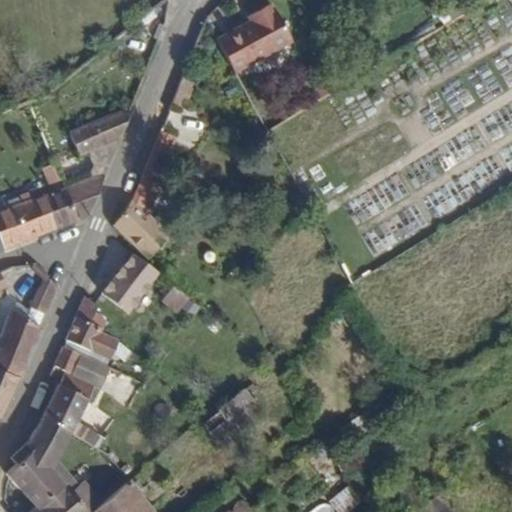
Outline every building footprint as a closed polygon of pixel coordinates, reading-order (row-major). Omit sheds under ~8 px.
[(248,19),(253,24),(278,10),(273,3),(248,19)] [(253,24),(214,44),(233,79),(296,43),(278,10),(253,24)] [(107,152),(119,121),(105,117),(59,137),(69,161),(98,148),(107,152)] [(161,156),(146,149),(136,172),(152,179),(161,156)] [(53,167),(43,171),(47,184),(57,180),(53,167)] [(152,179),(136,172),(122,206),(103,231),(127,252),(140,262),(169,231),(159,222),(152,230),(138,219),(152,179)] [(42,197),(41,192),(17,199),(19,206),(33,201),(46,236),(76,225),(97,177),(42,197)] [(19,206),(0,212),(0,251),(46,236),(33,201),(19,206)] [(149,280),(123,259),(95,300),(122,317),(149,280)] [(36,313),(44,292),(29,288),(22,308),(36,313)] [(181,303),(164,291),(155,306),(171,316),(181,303)] [(89,309),(75,301),(58,347),(84,359),(91,344),(110,353),(114,346),(96,334),(99,327),(85,319),(89,309)] [(0,320),(0,377),(11,381),(29,331),(0,320)] [(73,360),(56,351),(45,378),(52,382),(32,423),(63,440),(88,390),(65,379),(73,360)] [(124,404),(136,383),(110,368),(97,389),(124,404)] [(0,404),(11,381),(0,377),(0,404)] [(209,432),(251,402),(240,387),(198,417),(209,432)] [(74,422),(67,433),(90,446),(96,435),(74,422)] [(63,440),(32,423),(21,444),(7,460),(6,469),(0,474),(0,484),(12,497),(0,509),(0,511),(29,511),(57,491),(44,476),(63,440)] [(75,511),(92,511),(120,488),(116,484),(94,502),(79,489),(66,501),(75,511)] [(141,511),(120,488),(92,511),(141,511)] [(75,511),(66,501),(57,491),(29,511),(75,511)] [(452,511),(441,494),(414,511),(452,511)] [(222,511),(245,511),(249,509),(238,498),(222,511)]
